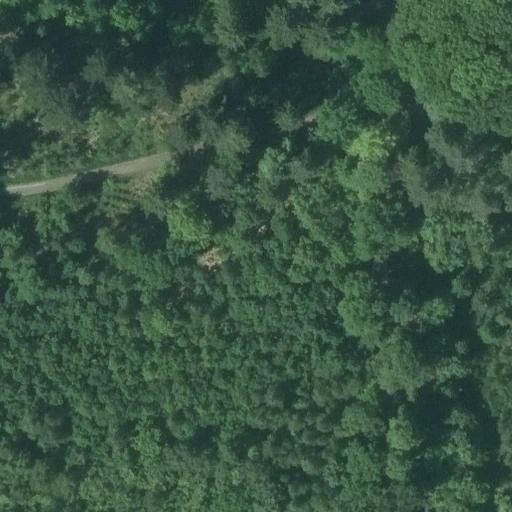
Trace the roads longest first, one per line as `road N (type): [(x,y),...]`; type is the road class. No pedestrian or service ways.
road 1 (track): [(0,197),(336,116),(390,112)]
road 2 (track): [(390,511),(390,112)]
road 3 (track): [(390,112),(511,111)]
